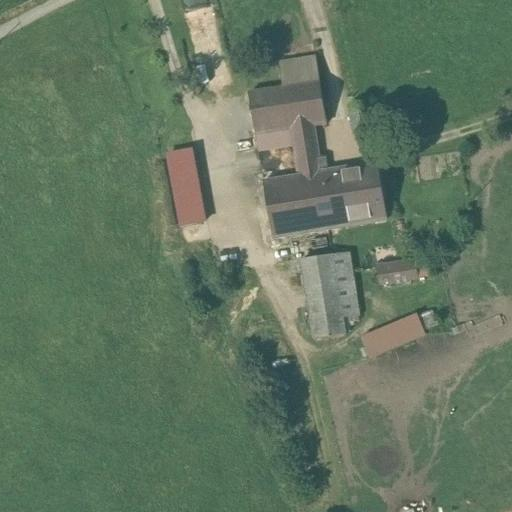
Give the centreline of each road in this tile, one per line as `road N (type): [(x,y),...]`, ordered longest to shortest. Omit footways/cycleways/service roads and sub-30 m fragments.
road 1 (track): [(154,0),(174,71),(251,231),(275,302),(306,354),(307,374)]
road 2 (track): [(511,113),(409,149),(352,157)]
